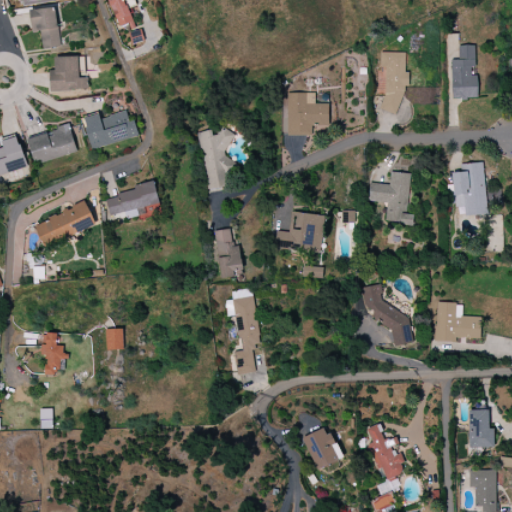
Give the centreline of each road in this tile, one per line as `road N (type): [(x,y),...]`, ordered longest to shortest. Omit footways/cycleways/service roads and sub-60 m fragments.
road 1 (residential): [(511,373),(319,380),(268,397),(260,417),(287,453),(292,511)]
road 2 (residential): [(284,173),(354,144),(511,138)]
